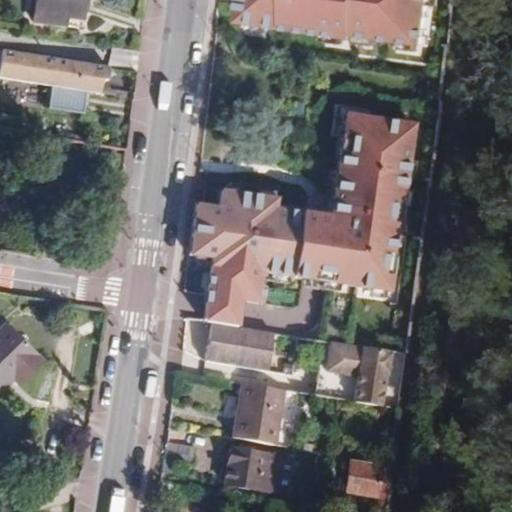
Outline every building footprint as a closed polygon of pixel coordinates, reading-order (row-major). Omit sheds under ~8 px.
[(80,19),(82,0),(35,0),(32,21),(62,25),(64,17),(80,19)] [(242,0),(240,20),(354,36),(355,33),(422,43),(428,0),(242,0)] [(106,65),(25,51),(21,78),(50,83),(46,106),(81,111),(85,83),(103,86),(106,65)] [(209,255),(199,321),(209,323),(213,323),(236,326),(240,298),(260,301),(262,285),(259,284),(260,271),(389,289),(412,123),(342,113),(327,214),(271,207),(273,197),(218,189),(216,206),(195,203),(188,252),(209,255)] [(236,326),(213,323),(210,337),(207,362),(268,371),(274,332),(236,326)] [(42,362),(5,324),(0,328),(0,390),(12,380),(18,386),(42,362)] [(407,351),(331,340),(330,349),(323,348),(316,395),(399,406),(407,351)] [(233,437),(276,444),(285,390),(242,383),(233,437)] [(165,442),(160,473),(174,475),(175,461),(192,462),(196,447),(165,442)] [(289,494),(295,457),(257,451),(258,447),(241,443),(240,449),(232,447),(225,483),(289,494)] [(379,494),(387,495),(391,466),(352,461),(349,491),(379,494)] [(171,492),(173,483),(159,481),(158,489),(171,492)] [(377,511),(384,511),(387,495),(379,494),(377,511)]
